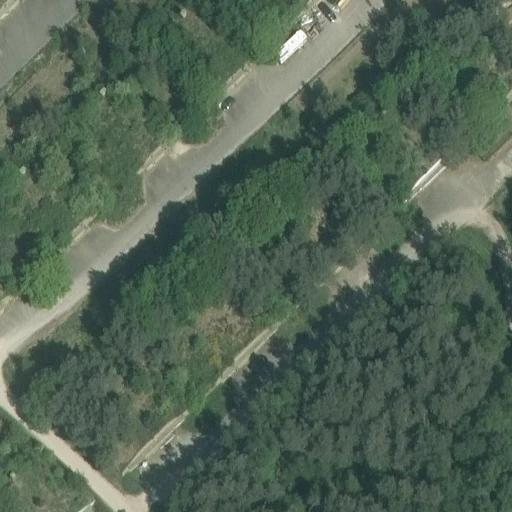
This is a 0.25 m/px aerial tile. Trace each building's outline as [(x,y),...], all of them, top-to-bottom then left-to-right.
[(20,0),(0,0),(0,19),(0,20),(20,0)] [(319,0),(295,0),(307,12),(319,0)] [(249,70),(197,16),(175,38),(227,91),(249,70)] [(511,42),(494,24),(467,50),(511,95),(511,42)] [(168,148),(116,95),(95,116),(147,170),(168,148)] [(401,115),(374,141),(421,189),(441,169),(448,163),(401,115)] [(88,227),(36,174),(14,195),(66,248),(88,227)] [(355,254),(308,206),(281,232),(328,280),(355,254)] [(262,345),(215,297),(188,323),(235,371),(262,345)] [(169,436),(122,388),(95,414),(143,462),(169,436)] [(61,511),(29,479),(3,505),(9,511),(61,511)]
